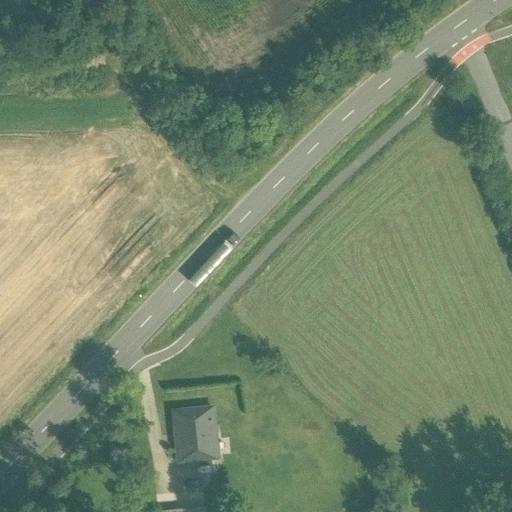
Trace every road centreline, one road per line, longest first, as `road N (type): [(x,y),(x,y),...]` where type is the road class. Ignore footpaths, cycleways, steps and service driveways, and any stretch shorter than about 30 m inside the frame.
road 1 (tertiary): [(456,28),(301,159),(0,476)]
road 2 (track): [(253,208),(215,184),(168,136),(89,0)]
road 3 (unclassified): [(456,28),(511,146)]
